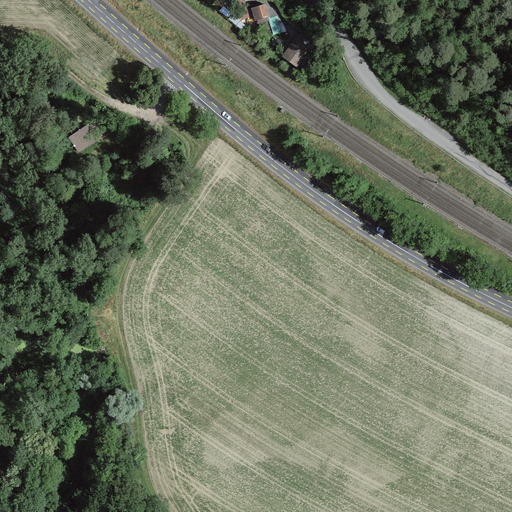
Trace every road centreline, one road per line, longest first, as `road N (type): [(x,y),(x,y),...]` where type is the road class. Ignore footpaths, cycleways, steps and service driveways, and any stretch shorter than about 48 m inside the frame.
road 1 (secondary): [(511,307),(320,195),(89,0)]
road 2 (unclassified): [(312,0),(374,88),(511,189)]
road 3 (track): [(164,121),(91,91),(49,61),(0,64)]
